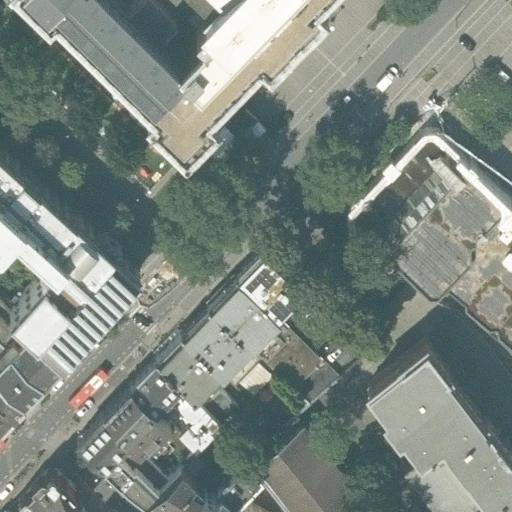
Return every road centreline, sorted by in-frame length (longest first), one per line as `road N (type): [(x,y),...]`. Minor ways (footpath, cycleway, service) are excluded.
road 1 (unclassified): [(453,0),(200,268)]
road 2 (unclassified): [(42,434),(200,268)]
